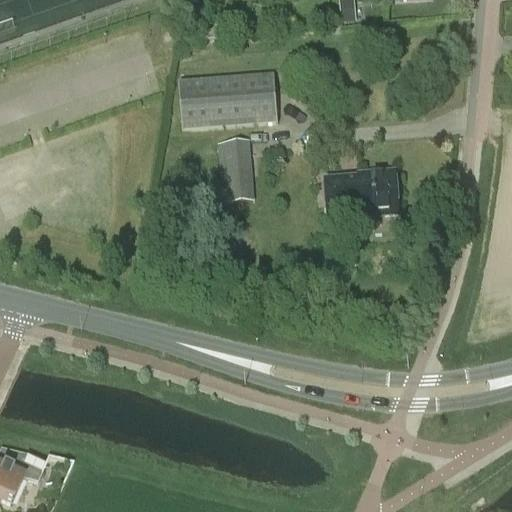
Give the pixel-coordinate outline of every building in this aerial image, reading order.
[(353,2),(338,3),(340,27),(356,25),(353,2)] [(277,127),(274,79),(178,86),(182,134),(216,132),(277,127)] [(249,145),(217,147),(222,209),(254,206),(250,154),(249,145)] [(361,217),(361,221),(398,218),(395,175),(363,178),(358,178),(358,181),(324,184),(327,220),(361,217)] [(36,487),(44,470),(25,460),(0,453),(0,504),(10,509),(22,483),(36,487)]
